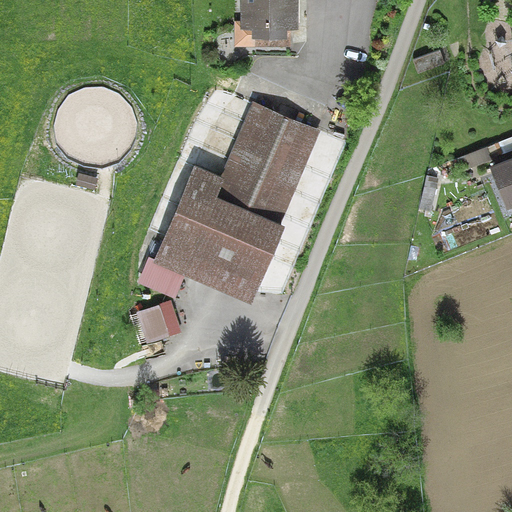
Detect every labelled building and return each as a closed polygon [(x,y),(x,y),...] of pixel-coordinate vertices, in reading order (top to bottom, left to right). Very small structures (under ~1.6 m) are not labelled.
[(240,0),(241,29),(252,29),(252,38),(286,38),(286,29),(298,29),(298,0),(240,0)] [(439,50),(413,61),(418,74),(445,63),(439,50)] [(321,131),(252,101),(220,176),(194,164),(154,259),(152,263),(186,277),(252,305),(285,227),(281,225),(321,131)] [(511,207),(511,158),(490,167),(506,210),(511,207)] [(152,263),(154,259),(148,257),(137,283),(175,298),(186,277),(152,263)] [(171,300),(160,304),(169,336),(181,332),(171,300)] [(169,336),(160,304),(137,311),(146,343),(169,336)]
